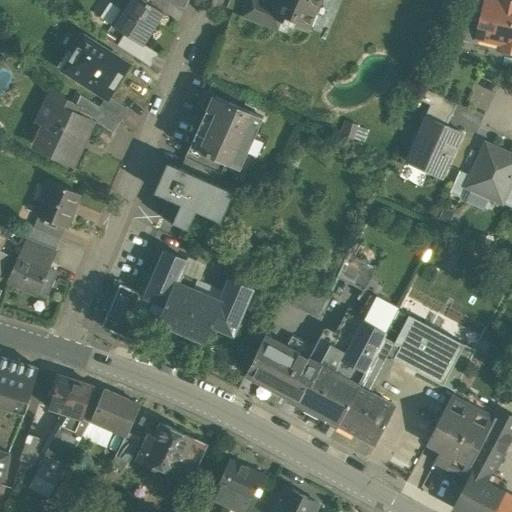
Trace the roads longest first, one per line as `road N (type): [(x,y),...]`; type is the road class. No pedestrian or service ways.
road 1 (tertiary): [(61,346),(143,374),(411,511)]
road 2 (residential): [(61,346),(206,0)]
